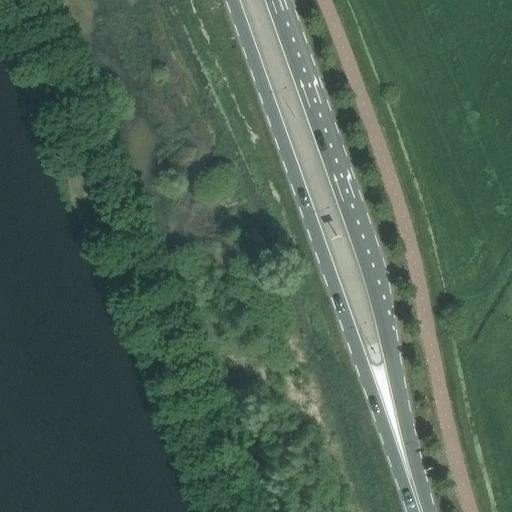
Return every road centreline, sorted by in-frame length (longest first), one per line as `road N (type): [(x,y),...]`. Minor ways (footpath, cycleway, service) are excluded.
road 1 (primary): [(235,0),(401,482)]
road 2 (primary): [(401,482),(377,291),(273,0)]
